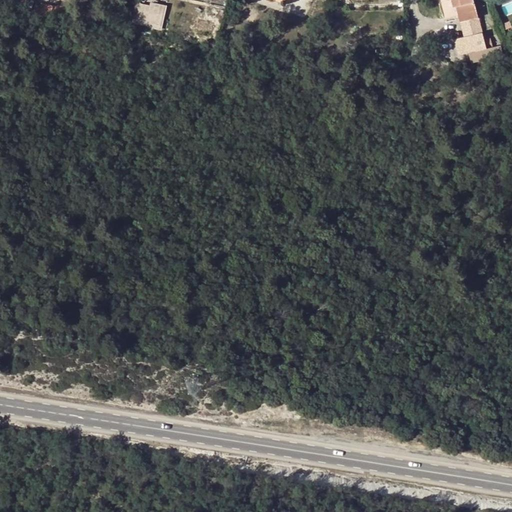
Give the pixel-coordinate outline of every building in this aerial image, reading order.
[(452,7),(450,0),(446,0),(440,2),(444,19),(458,15),(456,6),(452,7)] [(450,0),(452,7),(456,6),(458,15),(460,23),(478,17),(473,0),(450,0)] [(63,8),(41,3),(39,13),(61,18),(63,8)] [(134,20),(161,26),(165,7),(152,4),(151,7),(143,5),(137,4),(134,20)] [(464,37),(482,32),(478,17),(460,23),(464,37)] [(459,56),(487,48),(482,32),(464,37),(455,40),(459,56)]
